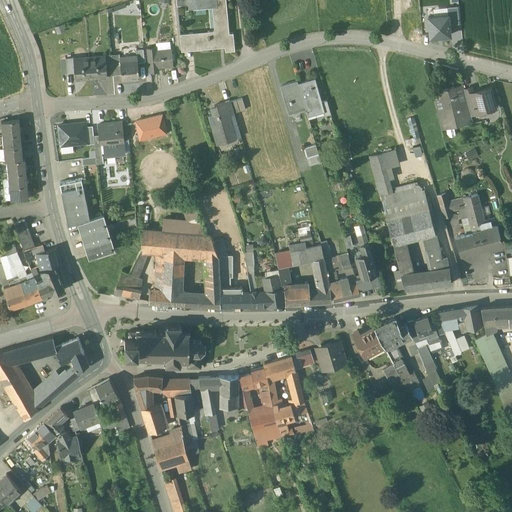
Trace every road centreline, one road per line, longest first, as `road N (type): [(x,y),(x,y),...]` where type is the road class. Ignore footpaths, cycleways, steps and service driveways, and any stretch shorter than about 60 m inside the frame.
road 1 (residential): [(36,104),(173,92),(333,40),(511,73)]
road 2 (residential): [(298,315),(289,342),(243,366),(189,374),(104,364)]
road 3 (secondary): [(511,296),(298,315)]
road 4 (secondary): [(298,315),(90,316)]
road 5 (tertiary): [(104,364),(125,385),(166,511)]
road 6 (secondary): [(0,454),(104,364)]
